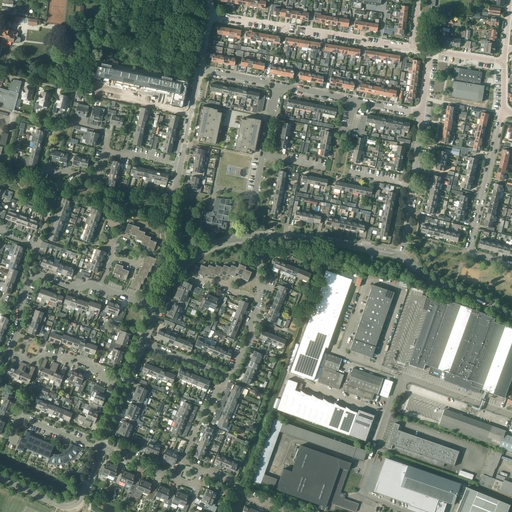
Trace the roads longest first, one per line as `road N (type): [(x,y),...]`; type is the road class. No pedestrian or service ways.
road 1 (unclassified): [(405,511),(362,493),(361,485),(399,378),(511,415)]
road 2 (residential): [(511,265),(470,250),(503,112)]
road 3 (tertiary): [(100,449),(83,493),(67,507),(0,476)]
road 4 (tertiary): [(399,256),(268,235)]
road 5 (residential): [(125,385),(66,355),(46,352),(33,361),(6,350)]
road 6 (tertiary): [(511,321),(433,284),(399,256)]
